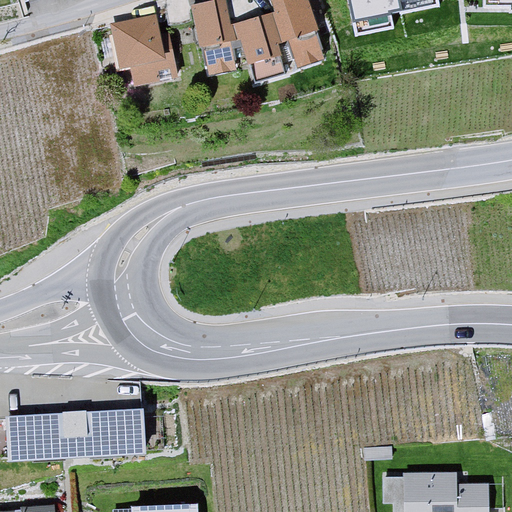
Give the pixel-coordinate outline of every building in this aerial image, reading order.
[(271,0),(274,12),(232,23),(226,0),(208,0),(191,5),(208,75),(244,66),(248,80),(326,61),(310,0),(271,0)] [(437,0),(348,0),(353,24),(439,8),(437,0)] [(178,79),(172,28),(161,30),(159,15),(116,20),(123,85),(178,79)] [(149,408),(11,415),(14,457),(151,450),(149,408)] [(457,470),(403,472),(403,476),(382,476),(383,502),(393,502),(393,511),(489,511),(488,482),(457,483),(457,470)] [(62,511),(62,502),(0,508),(0,511),(62,511)] [(198,511),(197,502),(131,508),(131,511),(198,511)]
